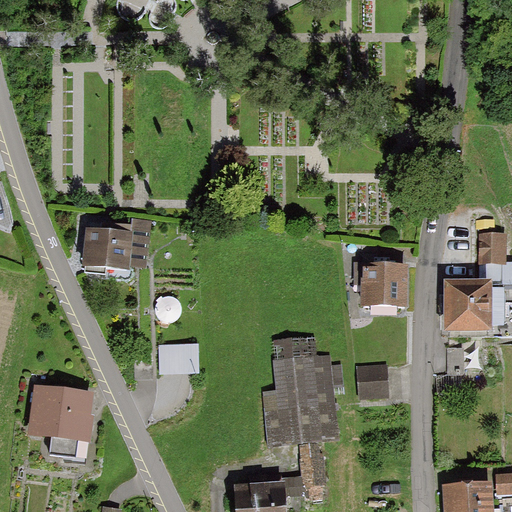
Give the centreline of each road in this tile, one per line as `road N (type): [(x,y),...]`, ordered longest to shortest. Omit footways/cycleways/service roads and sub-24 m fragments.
road 1 (residential): [(424,511),(425,296),(461,0)]
road 2 (residential): [(0,105),(50,244),(176,511)]
